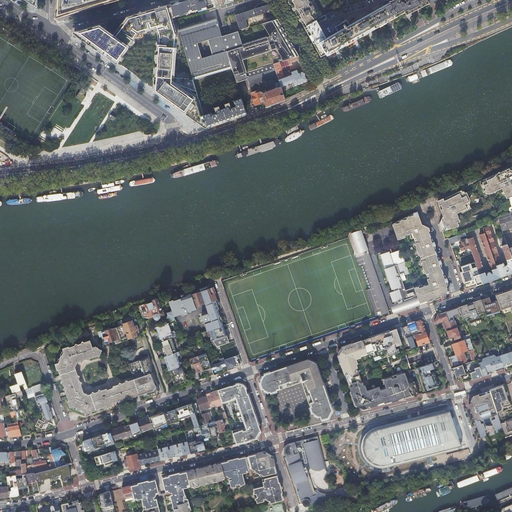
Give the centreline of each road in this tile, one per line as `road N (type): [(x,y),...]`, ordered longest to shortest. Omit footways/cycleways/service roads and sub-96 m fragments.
road 1 (residential): [(86,487),(270,439)]
road 2 (primary): [(181,145),(0,175)]
road 3 (residential): [(181,145),(169,117),(45,29)]
road 4 (primary): [(504,0),(340,77)]
road 5 (primary): [(479,0),(340,77)]
road 6 (primary): [(294,106),(416,55)]
road 7 (residential): [(0,366),(39,351),(68,434)]
